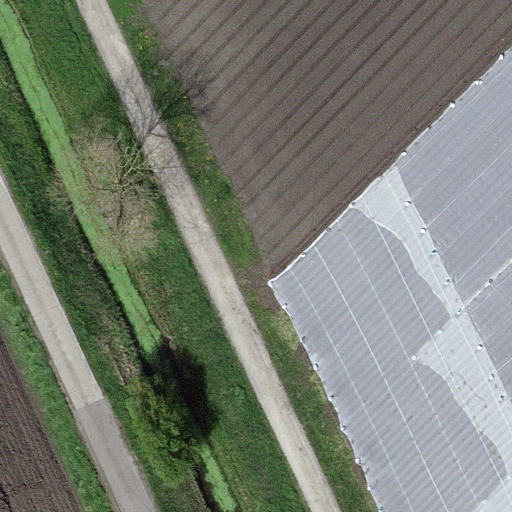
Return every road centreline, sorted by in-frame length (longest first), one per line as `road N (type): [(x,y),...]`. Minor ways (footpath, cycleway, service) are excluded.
road 1 (track): [(87,0),(322,511)]
road 2 (track): [(0,219),(137,511)]
